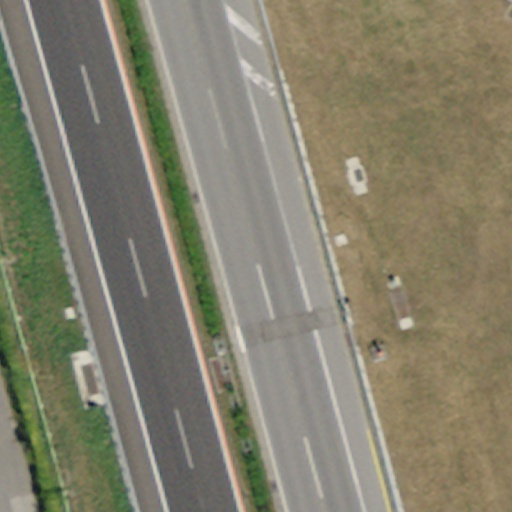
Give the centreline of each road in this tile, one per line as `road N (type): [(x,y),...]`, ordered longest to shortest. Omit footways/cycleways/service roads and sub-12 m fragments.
road 1 (motorway): [(323,511),(183,0)]
road 2 (motorway): [(61,0),(201,511)]
